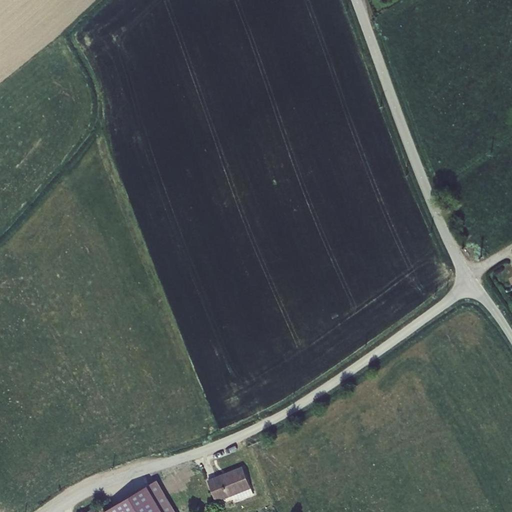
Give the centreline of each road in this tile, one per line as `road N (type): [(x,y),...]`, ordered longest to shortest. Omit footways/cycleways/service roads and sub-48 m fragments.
road 1 (unclassified): [(52,511),(291,410),(473,283)]
road 2 (unclassified): [(473,283),(438,217),(355,0)]
